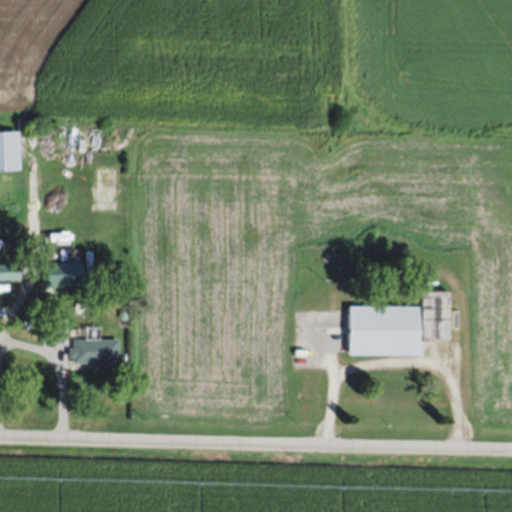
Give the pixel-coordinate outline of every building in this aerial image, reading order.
[(0,170),(22,170),(22,131),(0,130),(0,170)] [(46,261),(46,284),(83,284),(83,261),(46,261)] [(24,262),(0,262),(0,279),(24,280),(24,262)] [(416,344),(417,306),(349,305),(348,354),(398,355),(398,344),(416,344)] [(120,338),(72,339),(72,364),(120,364),(120,338)]
